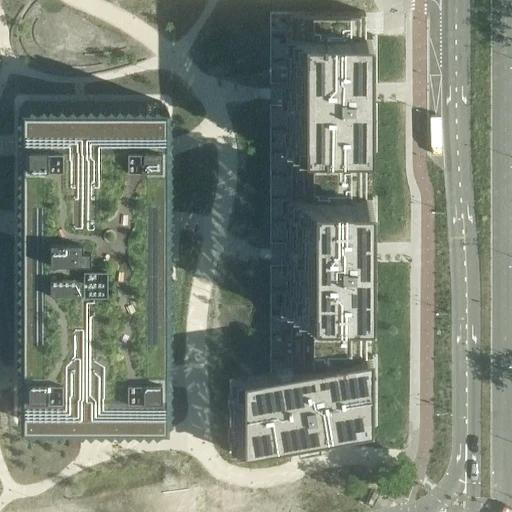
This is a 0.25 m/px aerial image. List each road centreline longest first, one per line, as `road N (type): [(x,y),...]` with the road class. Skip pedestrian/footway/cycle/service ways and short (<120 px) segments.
road 1 (residential): [(200,439),(196,318),(230,161),(218,109),(199,76),(82,0)]
road 2 (secondary): [(505,511),(506,0)]
road 3 (secondary): [(455,0),(464,482)]
road 4 (residential): [(200,439),(116,439),(82,457)]
